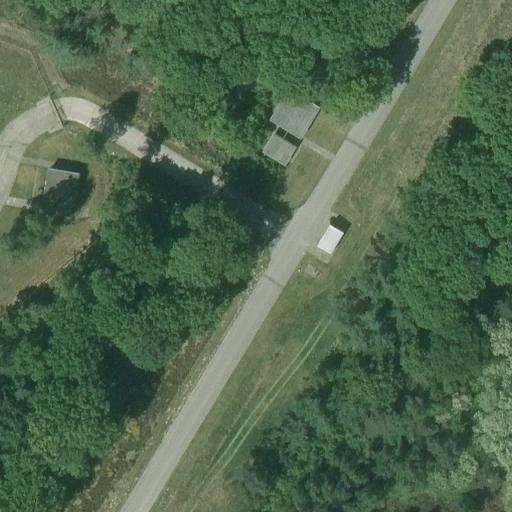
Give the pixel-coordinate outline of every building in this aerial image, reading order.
[(318,107),(288,89),(269,120),(300,138),(318,107)] [(295,147),(273,134),(262,152),(284,165),(295,147)] [(78,174),(48,168),(42,199),(57,202),(73,205),(78,174)] [(70,218),(73,205),(57,202),(55,215),(70,218)] [(330,226),(317,246),(330,254),(342,234),(330,226)]
